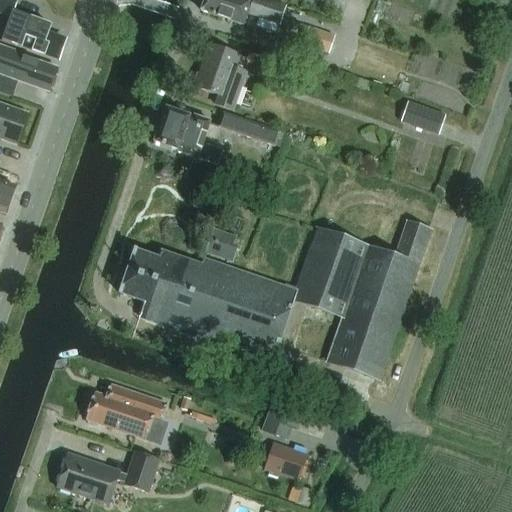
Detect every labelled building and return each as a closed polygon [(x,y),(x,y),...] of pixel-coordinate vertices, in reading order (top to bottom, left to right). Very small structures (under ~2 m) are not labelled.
[(49,36),(52,29),(14,16),(19,0),(0,0),(0,17),(10,21),(1,44),(54,63),(59,61),(64,46),(62,41),(49,36)] [(279,27),(284,10),(257,1),(251,3),(240,0),(204,0),(200,14),(242,29),(246,17),(279,27)] [(327,58),(334,38),(307,30),(301,49),(327,58)] [(280,59),(249,48),(244,63),(275,74),(280,59)] [(0,78),(48,95),(56,71),(0,49),(0,78)] [(238,59),(209,49),(194,91),(216,99),(212,109),(233,115),(246,74),(234,70),(238,59)] [(444,117),(406,104),(399,126),(437,138),(444,117)] [(0,142),(16,148),(27,118),(0,108),(0,142)] [(216,170),(222,154),(202,147),(209,125),(193,119),(192,122),(165,113),(158,132),(152,147),(216,170)] [(283,137),(221,116),(216,131),(278,152),(283,137)] [(0,215),(5,218),(14,190),(0,185),(0,215)] [(429,234),(423,232),(406,226),(394,261),(316,233),(295,295),(202,263),(200,269),(161,255),(158,263),(134,254),(119,298),(143,306),(139,320),(271,366),(293,304),(343,321),(327,366),(378,383),(429,234)] [(232,251),(235,242),(211,234),(203,256),(233,266),(237,252),(232,251)] [(95,430),(98,428),(145,444),(152,422),(160,425),(166,408),(109,389),(106,400),(94,396),(85,423),(87,424),(88,428),(95,430)] [(296,416),(270,406),(260,434),(286,443),(296,416)] [(308,460),(272,447),(262,474),(298,487),(308,460)] [(146,497),(157,464),(135,456),(127,478),(67,458),(56,491),(108,508),(116,484),(124,487),(123,489),(146,497)] [(306,510),(312,495),(303,491),(297,507),(306,510)]
